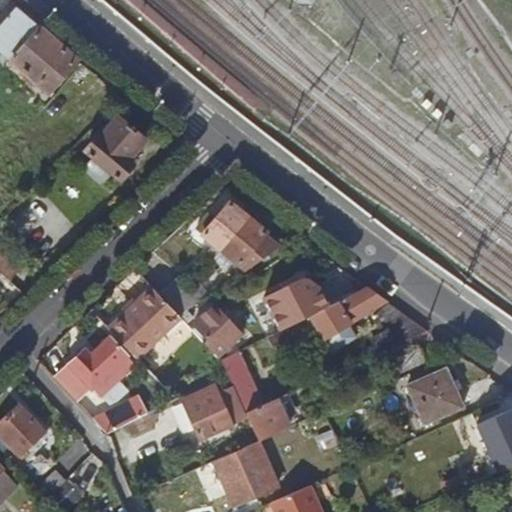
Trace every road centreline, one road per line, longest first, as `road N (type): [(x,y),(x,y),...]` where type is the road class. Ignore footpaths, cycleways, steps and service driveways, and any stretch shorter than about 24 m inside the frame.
road 1 (residential): [(511,348),(229,136)]
road 2 (residential): [(229,136),(0,353)]
road 3 (residential): [(229,136),(64,0)]
